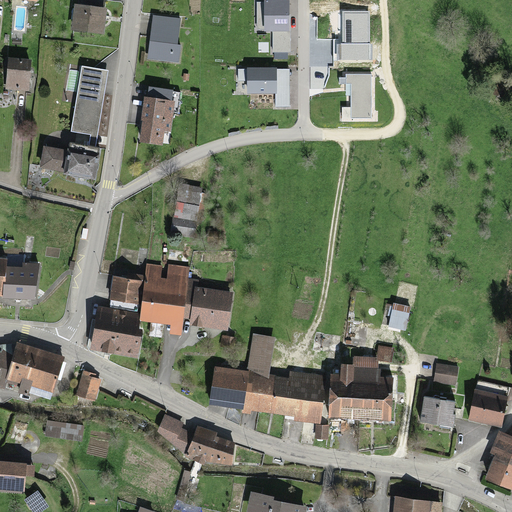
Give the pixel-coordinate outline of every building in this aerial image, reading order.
[(290,13),(290,1),(269,0),(264,0),(264,32),(273,32),(272,54),(291,54),(290,13)] [(108,12),(77,7),(73,33),(104,38),(108,19),(108,12)] [(369,13),(343,13),(343,58),(369,58),(369,13)] [(155,34),(151,61),(180,64),(183,48),(178,47),(182,21),(157,18),(155,34)] [(9,60),(6,88),(29,90),(30,76),(31,63),(9,60)] [(277,68),(247,68),(247,93),(277,94),(277,78),(277,68)] [(60,141),(59,151),(40,148),(36,170),(96,180),(100,152),(96,151),(109,74),(79,69),(67,136),(87,139),(85,146),(79,145),(60,141)] [(352,119),(371,117),(372,74),(347,74),(347,83),(352,84),(352,89),(352,119)] [(144,133),(143,144),(163,147),(164,134),(170,135),(172,114),(179,115),(182,95),(150,91),(144,133)] [(178,188),(171,233),(193,237),(200,191),(178,188)] [(0,261),(0,294),(17,296),(37,297),(39,267),(25,266),(25,271),(9,270),(9,262),(0,261)] [(142,283),(141,311),(140,318),(167,324),(167,330),(177,332),(178,327),(181,301),(185,302),(183,322),(197,324),(221,327),(222,315),(213,314),(218,273),(168,267),(166,282),(158,281),(159,269),(144,267),(142,283)] [(110,295),(108,306),(141,311),(142,283),(112,279),(110,295)] [(348,294),(345,323),(357,325),(360,295),(348,294)] [(412,305),(393,300),(387,323),(405,328),(412,305)] [(138,316),(96,309),(92,350),(135,357),(138,316)] [(244,373),(211,369),(206,406),(225,409),(285,417),(318,421),(324,378),(292,374),(291,380),(267,376),(272,334),(250,331),(244,373)] [(68,359),(19,344),(6,348),(0,350),(0,386),(26,394),(29,384),(57,392),(63,373),(68,359)] [(457,370),(436,365),(432,383),(453,388),(457,370)] [(324,378),(318,421),(344,422),(369,422),(388,423),(390,381),(349,379),(350,366),(338,366),(338,379),(324,378)] [(95,401),(101,379),(96,378),(97,374),(83,370),(76,396),(95,401)] [(504,400),(473,392),(465,421),(481,424),(496,428),(504,400)] [(455,404),(422,400),(420,423),(442,426),(452,427),(454,411),(455,404)] [(164,418),(159,431),(169,446),(229,466),(236,445),(217,439),(214,438),(216,434),(197,428),(195,435),(178,429),(180,423),(164,418)] [(488,466),(482,480),(511,492),(511,429),(505,426),(488,466)] [(29,466),(0,464),(0,489),(27,491),(29,466)] [(38,494),(27,501),(34,511),(41,511),(47,508),(38,494)] [(302,511),(303,508),(250,496),(246,511),(302,511)] [(392,511),(439,511),(440,502),(393,498),(392,511)]
